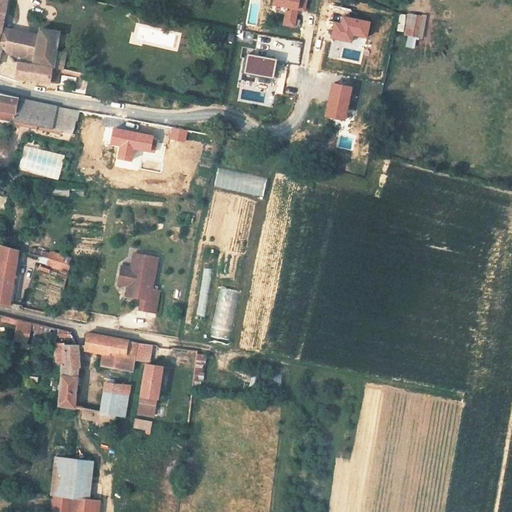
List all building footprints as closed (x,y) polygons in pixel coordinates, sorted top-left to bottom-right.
[(0,0),(0,43),(13,56),(17,29),(3,27),(8,0),(0,0)] [(306,0),(273,0),(273,4),(290,8),(289,11),(286,10),(283,25),(294,27),(297,9),(304,11),(306,0)] [(397,30),(403,31),(406,14),(400,13),(397,30)] [(406,13),(404,36),(424,38),(425,14),(406,13)] [(341,23),(334,22),(331,37),(351,41),(353,34),(366,37),(370,21),(343,16),(341,23)] [(41,34),(31,32),(26,59),(57,65),(59,59),(60,44),(69,45),(71,33),(67,33),(43,28),(41,34)] [(31,32),(17,29),(13,56),(26,59),(31,32)] [(405,46),(415,48),(417,37),(407,35),(405,46)] [(247,56),(245,55),(241,73),(250,74),(250,77),(259,79),(258,82),(268,84),(269,80),(269,78),(275,79),(277,69),(274,69),(272,69),(274,60),(264,58),(264,59),(247,56)] [(326,72),(326,58),(289,57),(289,72),(326,72)] [(69,61),(59,59),(57,65),(56,68),(62,69),(69,70),(69,61)] [(57,88),(62,69),(56,68),(18,61),(15,73),(20,73),(19,80),(57,88)] [(338,72),(336,84),(350,86),(352,74),(338,72)] [(351,87),(332,83),(326,116),(344,120),(351,87)] [(71,132),(75,111),(103,117),(105,107),(84,103),(84,106),(56,101),(55,107),(40,104),(14,99),(0,95),(0,109),(13,113),(11,120),(71,132)] [(56,101),(41,98),(40,104),(55,107),(56,101)] [(13,113),(0,109),(0,118),(11,120),(13,113)] [(263,196),(267,178),(219,168),(215,186),(263,196)] [(0,251),(0,257),(16,261),(18,249),(1,246),(0,251)] [(56,267),(67,269),(68,262),(62,261),(63,254),(52,252),(50,261),(57,262),(56,267)] [(156,259),(132,256),(130,271),(124,275),(123,283),(127,288),(125,298),(136,300),(137,295),(141,296),(139,311),(155,314),(158,292),(151,291),(156,259)] [(0,303),(8,305),(16,261),(0,257),(0,303)] [(124,275),(130,271),(120,269),(117,287),(127,288),(123,283),(124,275)] [(214,311),(233,316),(239,291),(220,286),(214,311)] [(17,319),(13,338),(27,341),(31,322),(17,319)] [(214,324),(211,336),(228,340),(231,328),(214,324)] [(60,338),(75,341),(70,331),(60,328),(60,338)] [(136,350),(138,343),(89,331),(85,351),(103,354),(102,365),(133,369),(136,350)] [(78,368),(81,348),(60,343),(60,348),(56,347),(54,353),(56,366),(60,367),(56,404),(73,407),(75,367),(78,368)] [(138,343),(136,350),(144,352),(146,343),(138,343)] [(202,384),(207,354),(197,352),(192,383),(202,384)] [(161,365),(144,363),(139,404),(156,406),(161,365)] [(281,383),(281,373),(268,374),(268,384),(281,383)] [(100,414),(115,416),(119,384),(104,381),(100,414)] [(130,385),(119,384),(115,416),(126,417),(130,385)] [(115,416),(100,414),(81,411),(79,421),(114,425),(115,416)] [(150,433),(152,423),(137,420),(135,430),(150,433)] [(57,458),(53,492),(71,494),(88,495),(92,461),(57,458)] [(67,511),(71,494),(53,492),(51,511),(67,511)]
